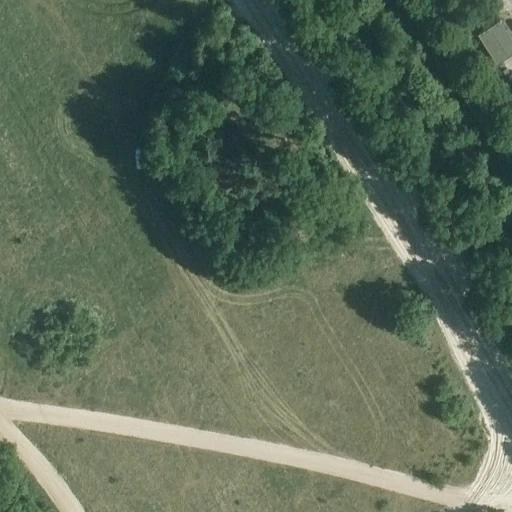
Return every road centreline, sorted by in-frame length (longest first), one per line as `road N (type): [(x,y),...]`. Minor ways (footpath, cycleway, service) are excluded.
road 1 (track): [(0,408),(492,503)]
road 2 (track): [(266,0),(511,401)]
